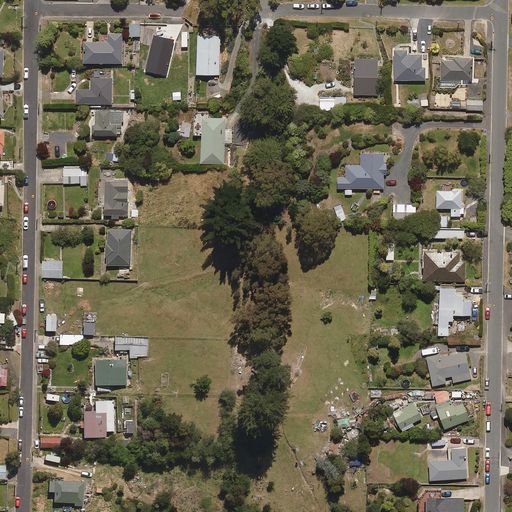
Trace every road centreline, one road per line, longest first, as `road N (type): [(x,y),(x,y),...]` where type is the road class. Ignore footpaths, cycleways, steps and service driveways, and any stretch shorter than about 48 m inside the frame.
road 1 (residential): [(23,511),(34,10)]
road 2 (residential): [(492,511),(500,13)]
road 3 (residential): [(500,13),(258,10)]
road 4 (unknown): [(180,11),(248,11),(248,105)]
road 5 (residential): [(180,11),(34,10)]
